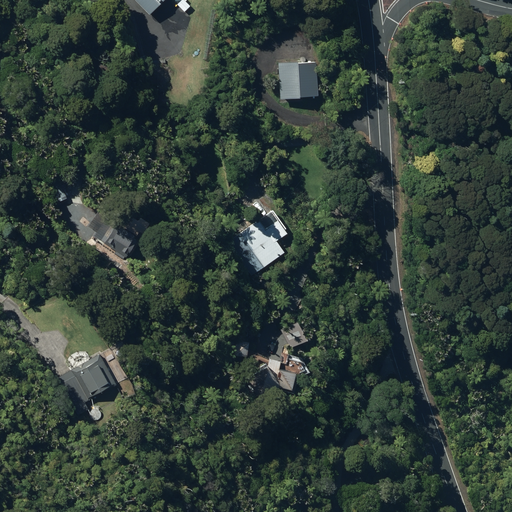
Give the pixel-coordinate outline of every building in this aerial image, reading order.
[(135,0),(147,12),(159,0),(135,0)] [(179,0),(177,3),(184,10),(189,4),(185,0),(179,0)] [(278,61),(279,96),(298,95),(298,94),(317,93),(315,59),(278,61)] [(48,193),(52,201),(64,195),(60,187),(48,193)] [(276,207),(232,239),(256,271),(287,248),(279,237),(281,235),(291,227),(276,207)] [(119,248),(129,254),(141,231),(109,213),(98,233),(120,246),(119,248)] [(303,315),(283,327),(293,345),(305,338),(314,334),(303,315)] [(251,393),(295,400),(296,397),(297,392),(293,392),(296,374),(281,371),(283,362),(249,357),(251,345),(237,343),(233,367),(255,371),(251,393)] [(60,374),(81,413),(92,407),(88,400),(120,383),(102,350),(91,356),(87,350),(79,350),(72,354),(67,359),(72,367),(60,374)]
